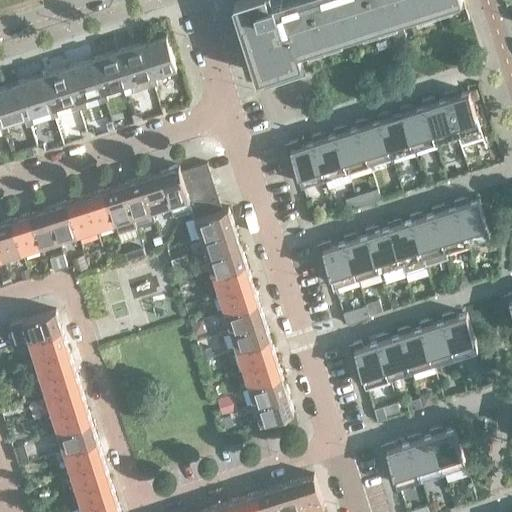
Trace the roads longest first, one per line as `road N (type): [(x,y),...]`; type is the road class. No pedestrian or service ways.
road 1 (unclassified): [(337,442),(158,498),(134,492),(67,280),(0,299)]
road 2 (unclassified): [(337,442),(226,112)]
road 3 (residential): [(0,185),(226,112)]
